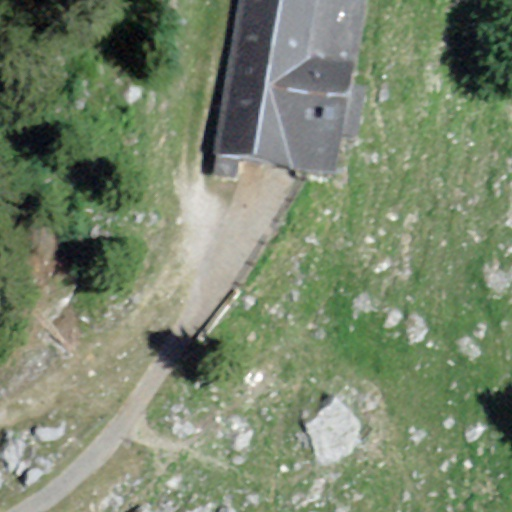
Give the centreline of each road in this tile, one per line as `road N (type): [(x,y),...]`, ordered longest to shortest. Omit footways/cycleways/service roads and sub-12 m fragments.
road 1 (unclassified): [(262,202),(137,405),(106,445),(25,511)]
road 2 (track): [(244,229),(205,241),(100,358),(0,419)]
